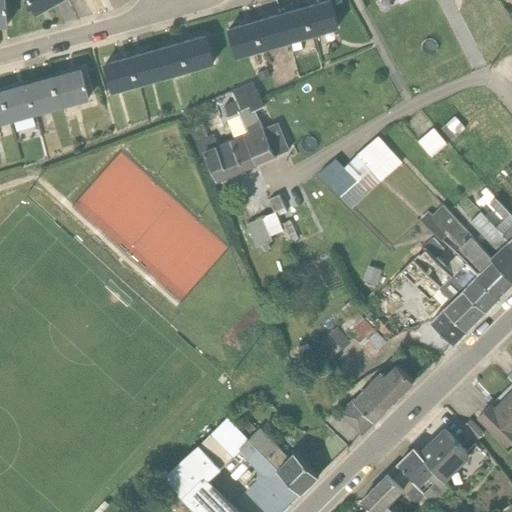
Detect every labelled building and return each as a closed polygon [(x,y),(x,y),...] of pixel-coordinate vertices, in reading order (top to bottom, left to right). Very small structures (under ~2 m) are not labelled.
[(5,0),(0,0),(0,26),(9,26),(5,0)] [(60,0),(33,0),(39,12),(60,0)] [(330,0),(324,0),(229,26),(237,56),(338,28),(330,0)] [(206,34),(105,63),(113,91),(214,62),(206,34)] [(81,67),(0,90),(0,122),(91,98),(81,67)] [(246,127),(259,121),(255,111),(265,107),(253,82),(231,91),(235,101),(226,104),(231,116),(230,117),(239,135),(248,132),(246,127)] [(464,128),(454,118),(440,129),(451,141),(464,128)] [(246,127),(248,132),(239,135),(217,145),(203,150),(204,153),(216,181),(275,156),(262,129),(259,121),(246,127)] [(262,129),(275,156),(290,149),(277,122),(262,129)] [(203,150),(217,145),(212,134),(207,137),(201,123),(189,128),(200,155),(204,153),(203,150)] [(447,145),(433,128),(416,142),(430,159),(447,145)] [(341,163),(323,178),(349,208),(402,163),(378,137),(345,168),(341,163)] [(459,251),(471,238),(443,208),(429,222),(459,251)] [(314,237),(302,209),(274,220),(281,240),(286,249),(314,237)] [(274,220),(271,214),(245,223),(255,249),(281,240),(274,220)] [(482,271),(490,262),(471,238),(459,251),(482,271)] [(511,247),(508,244),(490,262),(511,284),(511,247)] [(477,276),(500,298),(511,286),(511,284),(490,262),(482,271),(477,276)] [(461,292),(484,315),(500,298),(477,276),(461,292)] [(443,310),(466,333),(484,315),(461,292),(443,310)] [(430,323),(452,345),(466,333),(443,310),(430,323)] [(352,402),(373,424),(411,385),(390,363),(352,402)] [(511,443),(511,391),(496,405),(493,402),(476,421),(505,450),(511,443)] [(337,415),(358,438),(373,424),(352,402),(337,415)] [(162,477),(196,511),(235,511),(205,481),(247,441),(227,418),(162,477)] [(469,458),(442,430),(417,455),(435,474),(444,483),(469,458)] [(417,455),(413,450),(397,465),(419,489),(435,474),(417,455)] [(276,469),(300,497),(318,478),(290,453),(276,469)] [(246,495),(262,511),(282,511),(300,497),(276,469),(246,495)] [(381,511),(402,492),(386,477),(360,501),(371,511),(381,511)]
